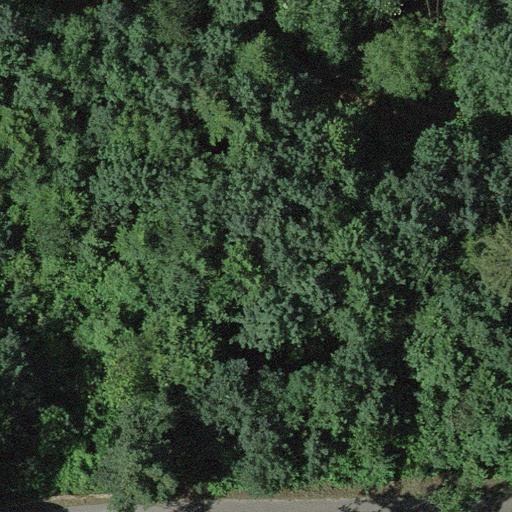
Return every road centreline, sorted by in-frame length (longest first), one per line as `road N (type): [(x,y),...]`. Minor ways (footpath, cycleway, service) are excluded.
road 1 (track): [(511,150),(288,64),(51,0)]
road 2 (unclassified): [(227,511),(511,503)]
